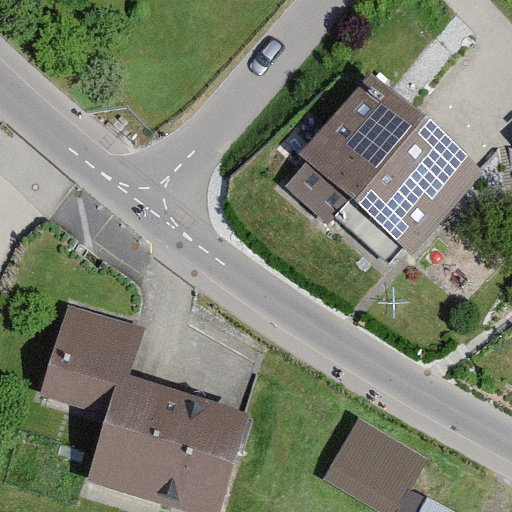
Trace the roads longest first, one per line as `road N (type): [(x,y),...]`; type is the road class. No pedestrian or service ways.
road 1 (unclassified): [(511,444),(279,306),(145,205)]
road 2 (residential): [(145,205),(330,0)]
road 3 (unclassified): [(145,205),(0,79)]
